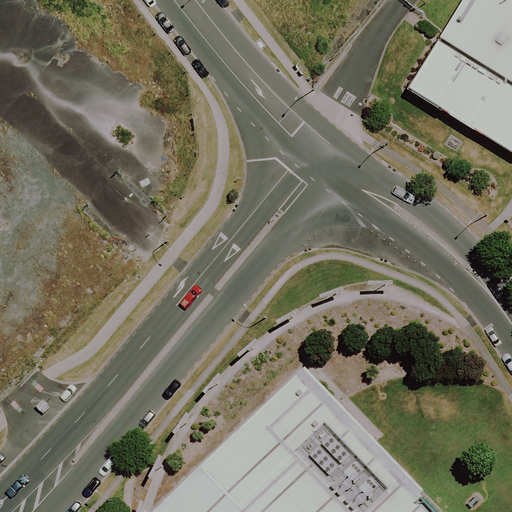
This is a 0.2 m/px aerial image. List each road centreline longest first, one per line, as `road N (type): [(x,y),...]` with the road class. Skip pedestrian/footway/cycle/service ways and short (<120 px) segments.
road 1 (tertiary): [(321,159),(271,229),(22,511)]
road 2 (tertiary): [(511,324),(464,261),(321,159)]
road 3 (unclassified): [(321,159),(260,101),(179,0)]
